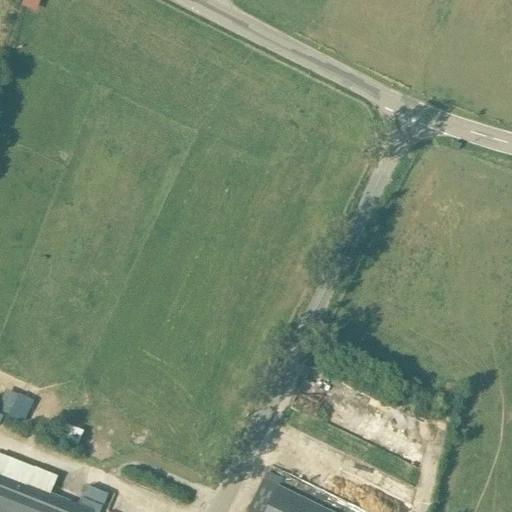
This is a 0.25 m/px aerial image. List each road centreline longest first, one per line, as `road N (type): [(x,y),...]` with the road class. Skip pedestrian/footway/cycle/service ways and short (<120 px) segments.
road 1 (unclassified): [(212,511),(413,114)]
road 2 (unclassified): [(193,0),(413,114)]
